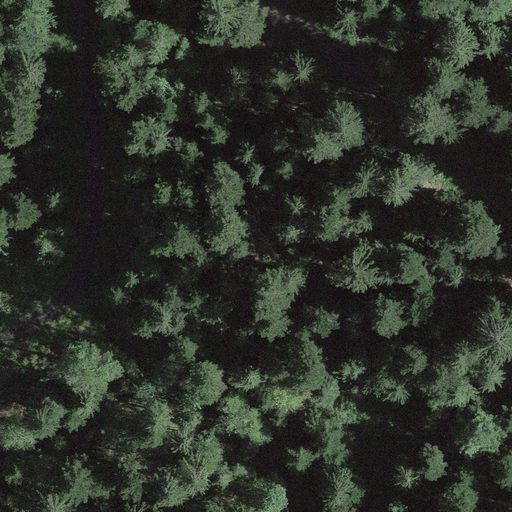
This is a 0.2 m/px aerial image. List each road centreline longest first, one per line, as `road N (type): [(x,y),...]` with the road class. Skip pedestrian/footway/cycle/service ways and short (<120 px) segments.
road 1 (track): [(76,0),(96,218),(91,255),(61,311),(0,339)]
road 2 (track): [(511,224),(274,0)]
